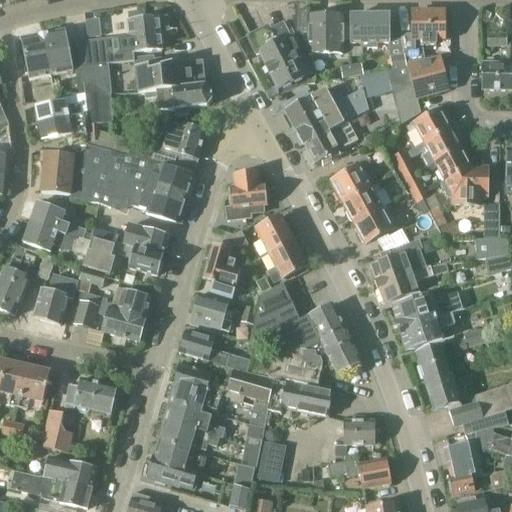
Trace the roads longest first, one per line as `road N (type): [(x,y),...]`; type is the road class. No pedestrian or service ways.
road 1 (residential): [(423,511),(382,369),(255,127)]
road 2 (residential): [(153,373),(219,155),(255,127)]
road 3 (residential): [(0,237),(17,204),(23,164),(6,18)]
road 4 (residential): [(511,126),(481,122),(463,94),(468,0)]
road 5 (residential): [(153,373),(0,340)]
road 6 (residential): [(110,511),(153,373)]
road 7 (residential): [(255,127),(197,5)]
